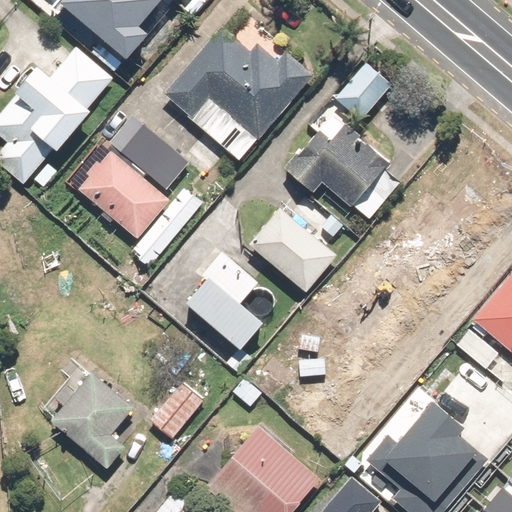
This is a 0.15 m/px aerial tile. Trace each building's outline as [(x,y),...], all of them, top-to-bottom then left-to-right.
[(65,0),(61,5),(127,59),(149,33),(141,27),(163,0),(65,0)] [(241,18),(172,91),(245,160),(314,87),(241,18)] [(0,159),(24,180),(112,80),(76,48),(50,78),(37,66),(0,107),(0,130),(9,139),(0,148),(0,159)] [(335,111),(287,166),(315,190),(324,180),(352,204),(391,160),(335,111)] [(189,157),(134,114),(111,144),(166,186),(189,157)] [(109,150),(78,187),(137,235),(168,199),(109,150)] [(151,267),(203,205),(183,188),(131,250),(151,267)] [(459,221),(424,191),(375,249),(401,270),(383,291),(410,314),(430,291),(437,297),(476,251),(451,230),(459,221)] [(282,205),(248,244),(303,292),(337,253),(282,205)] [(206,277),(187,300),(242,348),(265,321),(241,301),(258,281),(223,250),(202,274),(206,277)] [(410,314),(383,291),(359,271),(341,292),(328,282),(311,301),(339,325),(332,332),(402,392),(444,343),(410,314)] [(511,272),(473,318),(511,351),(511,272)] [(473,325),(458,341),(486,368),(501,353),(473,325)] [(126,442),(111,431),(138,398),(75,348),(59,368),(81,385),(52,421),(62,430),(108,466),(126,442)] [(292,372),(275,353),(261,366),(270,375),(259,385),(268,395),(292,372)] [(150,417),(173,437),(204,400),(181,381),(150,417)] [(391,421),(363,454),(397,483),(391,490),(415,511),(444,511),(494,455),(460,426),(466,419),(435,392),(399,433),(391,421)] [(368,438),(353,424),(338,439),(316,418),(308,427),(345,462),(368,438)] [(290,511),(322,474),(257,420),(200,488),(229,511),(290,511)] [(511,511),(511,468),(474,511),(511,511)] [(396,511),(348,473),(317,511),(396,511)] [(204,511),(177,489),(158,511),(204,511)]
